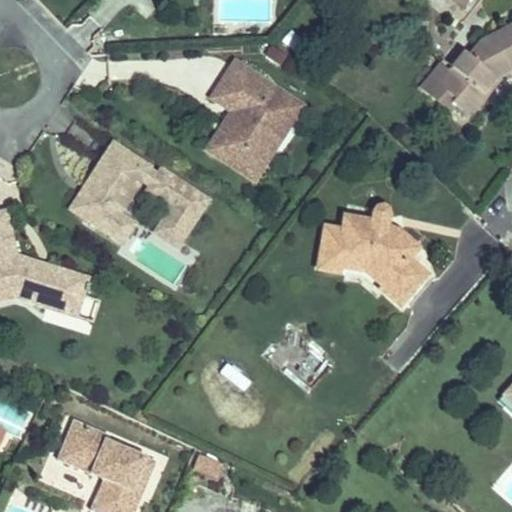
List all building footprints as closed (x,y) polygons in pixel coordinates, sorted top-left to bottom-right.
[(462,9),(469,0),(462,0),(458,6),(462,9)] [(455,106),(470,118),(487,96),(483,93),(495,79),(511,70),(511,26),(480,43),(468,57),(464,54),(439,86),(455,99),(452,103),(455,106)] [(235,63),(223,81),(236,89),(224,108),(236,115),(230,125),(226,122),(207,151),(254,182),(280,142),(267,134),(278,117),(282,120),(294,102),(235,63)] [(451,111),(455,106),(452,103),(455,99),(439,86),(448,74),(439,66),(422,87),(451,111)] [(499,82),(495,79),(483,93),(487,96),(499,82)] [(236,89),(223,81),(211,100),(224,108),(236,89)] [(303,107),(294,102),(282,120),(278,117),(267,134),(280,142),(303,107)] [(236,115),(232,113),(226,122),(230,125),(236,115)] [(152,169),(113,143),(69,211),(123,246),(137,225),(121,215),(142,183),(149,188),(145,193),(170,209),(154,235),(178,250),(210,202),(160,170),(157,175),(151,170),(152,169)] [(343,232),(330,230),(324,234),(320,260),(324,266),(338,268),(339,263),(371,269),(387,283),(387,289),(399,300),(406,299),(422,280),(422,274),(407,261),(417,250),(399,234),(398,234),(387,230),(389,216),(388,212),(385,209),(380,209),(376,211),(374,214),(373,223),(345,219),(343,232)] [(0,211),(0,297),(14,295),(16,300),(46,309),(50,295),(65,299),(62,307),(80,312),(90,278),(49,265),(47,272),(35,268),(37,262),(18,256),(7,210),(0,211)] [(318,270),(337,273),(338,268),(324,266),(320,260),(318,270)] [(49,265),(37,262),(35,268),(47,272),(49,265)] [(400,307),(406,299),(399,300),(387,289),(387,283),(371,269),(339,263),(338,268),(366,273),(384,288),(381,291),(400,307)] [(0,297),(0,303),(16,300),(14,295),(0,297)] [(50,295),(46,309),(78,319),(80,312),(62,307),(65,299),(50,295)] [(243,392),(252,381),(227,362),(218,373),(243,392)] [(511,386),(502,397),(511,405),(511,386)] [(84,426),(74,422),(67,438),(77,443),(84,426)] [(109,437),(84,426),(77,443),(67,438),(56,462),(91,477),(95,468),(107,473),(103,482),(90,511),(134,511),(149,480),(140,476),(147,460),(106,442),(109,437)] [(218,481),(220,474),(224,466),(199,456),(193,471),(218,481)] [(140,476),(149,480),(156,463),(147,460),(140,476)] [(91,477),(103,482),(107,473),(95,468),(91,477)]
